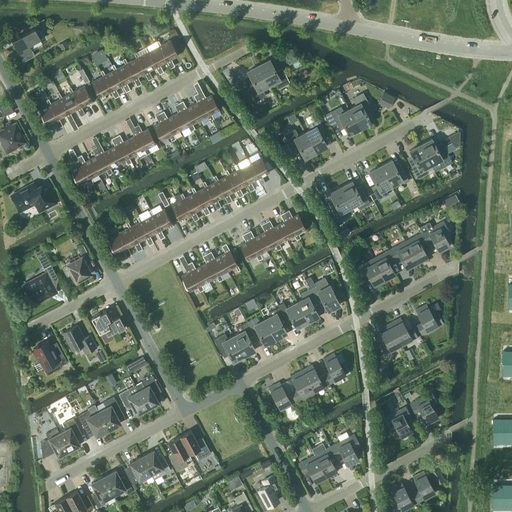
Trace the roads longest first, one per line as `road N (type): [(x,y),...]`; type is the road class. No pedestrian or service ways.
road 1 (residential): [(116,283),(420,121)]
road 2 (residential): [(240,383),(456,267)]
road 3 (residential): [(47,157),(242,51)]
road 4 (unclassified): [(168,0),(345,28)]
road 5 (unclassified): [(345,28),(511,52)]
road 6 (residential): [(308,511),(447,436)]
road 7 (residential): [(50,485),(186,413)]
road 8 (residential): [(186,413),(116,283)]
road 9 (residential): [(308,511),(240,383)]
road 10 (residential): [(116,283),(47,157)]
